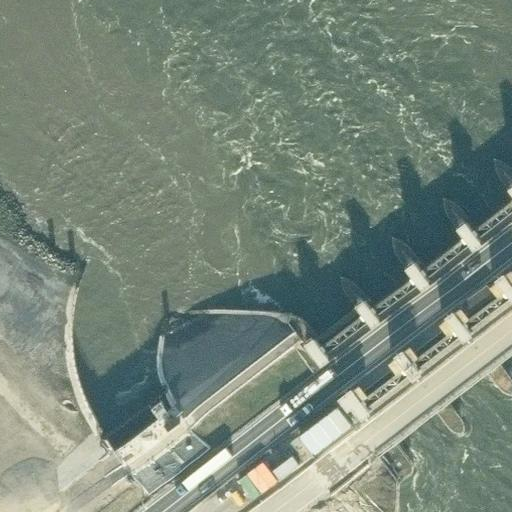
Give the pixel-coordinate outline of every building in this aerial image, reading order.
[(470,220),(461,227),(477,247),(485,241),(470,220)] [(419,261),(411,268),(426,288),(435,282),(419,261)] [(511,273),(498,284),(506,295),(511,290),(511,291),(511,273)] [(491,284),(479,294),(486,303),(499,293),(491,284)] [(369,301),(360,307),(376,328),(384,321),(369,301)] [(474,318),(466,307),(446,323),(454,333),(459,329),(470,343),(478,336),(468,322),(474,318)] [(317,340),(309,346),(324,367),(333,360),(317,340)] [(425,355),(417,345),(397,360),(405,371),(410,367),(421,380),(429,373),(419,360),(425,355)] [(366,400),(357,390),(337,406),(345,416),(351,412),(361,425),(370,418),(359,405),(366,400)]
